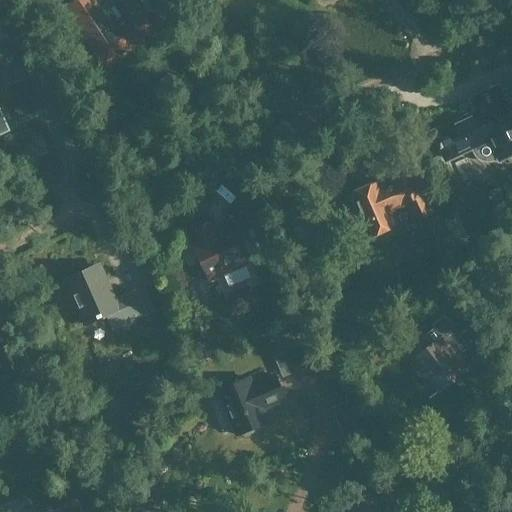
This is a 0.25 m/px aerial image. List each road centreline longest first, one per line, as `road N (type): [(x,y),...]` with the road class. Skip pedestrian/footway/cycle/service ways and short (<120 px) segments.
road 1 (track): [(0,252),(511,23)]
road 2 (track): [(363,511),(511,445)]
